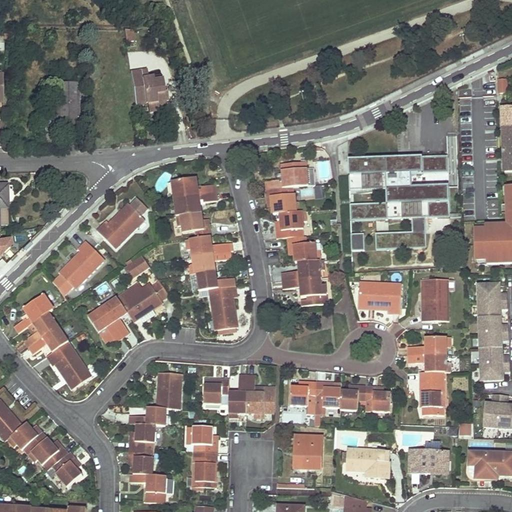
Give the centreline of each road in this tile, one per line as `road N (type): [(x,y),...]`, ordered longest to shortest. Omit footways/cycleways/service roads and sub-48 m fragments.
road 1 (residential): [(77,424),(147,350),(230,354),(256,342),(254,256),(229,145)]
road 2 (unclassified): [(511,47),(354,122),(229,145)]
road 3 (unclassified): [(114,176),(0,291)]
road 4 (unclassified): [(229,145),(152,156),(114,176)]
